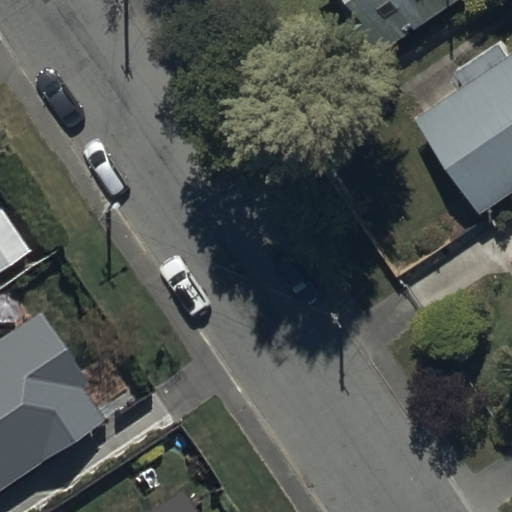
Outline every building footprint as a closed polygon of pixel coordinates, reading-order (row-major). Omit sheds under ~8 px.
[(342,0),(380,59),(472,0),(342,0)] [(511,57),(511,58),(499,41),(451,74),(463,91),(414,123),(479,219),(511,196),(511,57)] [(0,211),(0,276),(30,257),(0,211)] [(0,488),(101,420),(79,387),(90,379),(42,309),(0,337),(0,488)] [(192,511),(181,495),(155,511),(192,511)]
